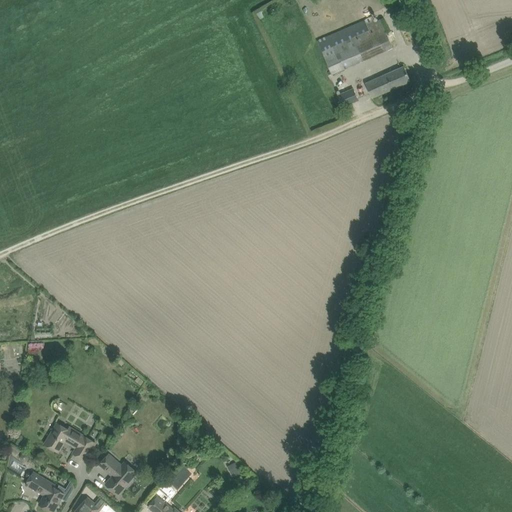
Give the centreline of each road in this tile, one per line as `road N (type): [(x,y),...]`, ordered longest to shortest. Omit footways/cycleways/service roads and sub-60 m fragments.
road 1 (track): [(511,60),(0,272)]
road 2 (unclassified): [(311,511),(423,91),(412,26),(398,0)]
